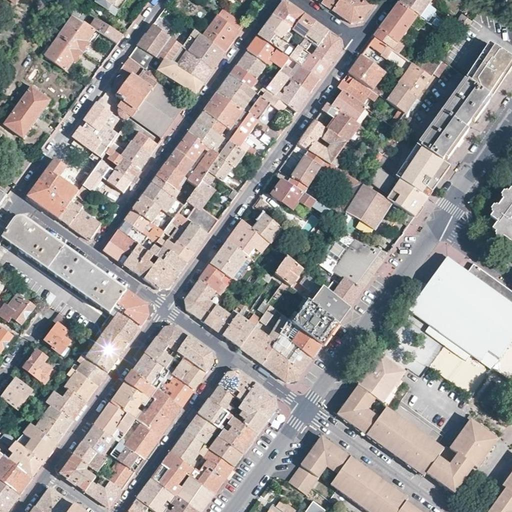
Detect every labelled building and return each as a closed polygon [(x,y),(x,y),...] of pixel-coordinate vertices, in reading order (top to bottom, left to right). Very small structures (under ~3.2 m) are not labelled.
[(75,6),(71,13),(74,15),(83,22),(89,14),(88,13),(88,12),(85,10),(87,7),(78,0),(75,0),(73,3),(75,6)] [(125,0),(95,0),(95,1),(114,15),(125,0)] [(324,0),(323,3),(328,6),(333,10),(340,0),(324,0)] [(340,0),(333,10),(342,16),(352,24),(361,22),(376,0),(340,0)] [(400,0),(399,2),(418,15),(421,17),(431,2),(427,0),(400,0)] [(282,3),(272,16),(292,30),(304,15),(295,8),(286,2),(282,3)] [(387,19),(374,36),(387,45),(398,53),(403,46),(397,42),(418,15),(399,2),(387,19)] [(203,36),(225,53),(231,45),(245,26),(222,8),(204,32),(204,33),(202,35),(203,36)] [(463,11),(457,19),(461,22),(467,26),(473,17),(463,11)] [(89,14),(83,22),(87,24),(93,16),(89,14)] [(74,15),(60,35),(84,53),(89,45),(87,42),(95,30),(91,27),(87,24),(83,22),(74,15)] [(309,18),(304,15),(292,30),(296,32),(305,39),(316,24),(309,18)] [(268,21),(264,28),(286,43),(287,44),(296,32),(292,30),(272,16),(268,21)] [(96,19),(91,27),(95,30),(117,44),(120,40),(123,36),(114,31),(96,19)] [(456,41),(467,26),(461,22),(451,38),(456,41)] [(184,47),(153,24),(137,45),(149,53),(165,63),(169,65),(184,47)] [(311,43),(317,48),(329,33),(320,26),(316,24),(305,39),(299,46),(305,51),(311,43)] [(261,32),(257,36),(290,59),(291,58),(296,50),(293,48),(289,55),(282,49),(286,43),(264,28),(261,32)] [(184,47),(213,69),(222,57),(225,53),(203,36),(202,35),(195,30),(184,47)] [(340,40),(329,33),(317,48),(312,56),(328,67),(335,57),(341,50),(340,40)] [(60,35),(45,56),(66,71),(75,58),(78,60),(84,53),(60,35)] [(253,43),(248,50),(267,65),(270,61),(282,69),(290,59),(257,36),(253,43)] [(374,36),(368,44),(381,53),(380,54),(407,73),(393,94),(387,90),(382,97),(406,114),(431,76),(420,69),(398,53),(387,45),(374,36)] [(511,57),(494,43),(469,80),(490,95),(503,75),(511,62),(511,57)] [(149,53),(137,45),(128,59),(139,68),(149,53)] [(324,73),(328,67),(312,56),(305,51),(299,46),(296,50),(291,58),(320,79),(324,73)] [(169,65),(202,85),(205,80),(213,69),(184,47),(169,65)] [(242,58),(237,66),(256,80),(267,65),(248,50),(242,58)] [(347,74),(354,79),(379,95),(382,97),(387,90),(386,88),(379,84),(385,74),(360,56),(347,74)] [(434,73),(440,64),(428,56),(420,69),(431,76),(434,73)] [(315,86),(320,79),(291,58),(290,59),(282,69),(280,72),(309,93),(315,86)] [(137,112),(165,132),(174,119),(181,110),(184,107),(187,107),(187,106),(154,84),(154,82),(155,81),(156,79),(155,78),(154,75),(153,74),(151,74),(148,74),(146,74),(144,75),(142,74),(143,71),(139,68),(128,59),(118,72),(124,76),(122,76),(121,76),(119,76),(118,77),(117,77),(116,78),(116,79),(115,81),(115,82),(115,84),(115,86),(116,87),(117,89),(118,90),(119,91),(116,95),(122,100),(117,106),(120,109),(120,110),(120,111),(120,112),(120,113),(120,114),(121,116),(122,117),(123,118),(125,118),(126,118),(127,118),(130,116),(133,118),(137,112)] [(434,73),(440,77),(446,68),(448,65),(442,61),(440,64),(434,73)] [(159,71),(195,94),(202,85),(169,65),(165,63),(159,71)] [(234,70),(230,75),(251,90),(258,81),(256,80),(237,66),(234,70)] [(268,88),(279,73),(275,70),(270,76),(271,77),(265,86),(268,88)] [(279,73),(268,88),(266,91),(285,105),(295,113),(303,102),(309,93),(280,72),(279,73)] [(223,84),(217,93),(249,114),(253,110),(246,105),(250,101),(255,105),(261,98),(256,94),(251,90),(230,75),(223,84)] [(354,79),(344,93),(362,105),(368,98),(374,102),(379,95),(354,79)] [(452,149),(454,145),(466,129),(490,95),(469,80),(433,131),(431,134),(428,138),(422,147),(443,161),(449,153),(452,149)] [(32,86),(4,124),(24,138),(51,100),(32,86)] [(279,112),(285,105),(266,91),(261,88),(256,94),(261,98),(270,105),(279,112)] [(203,113),(189,132),(219,155),(229,142),(249,114),(217,93),(203,113)] [(344,93),(333,108),(356,123),(366,108),(362,105),(344,93)] [(259,120),(270,105),(261,98),(255,105),(253,110),(249,114),(259,120)] [(335,121),(329,130),(348,144),(361,126),(356,123),(333,108),(327,102),(321,110),(335,121)] [(123,129),(127,124),(96,103),(81,124),(111,146),(119,135),(123,129)] [(276,140),(280,134),(276,131),(259,120),(249,114),(229,142),(245,153),(251,158),(254,154),(249,150),(250,147),(243,141),(257,122),(260,124),(259,126),(266,130),(264,132),(276,140)] [(305,132),(296,144),(308,151),(348,176),(361,153),(348,144),(329,130),(314,120),(305,132)] [(123,129),(119,135),(124,138),(130,142),(150,157),(154,151),(158,146),(139,133),(135,139),(123,129)] [(177,148),(166,164),(184,177),(197,186),(208,171),(219,157),(219,155),(189,132),(177,148)] [(111,146),(109,148),(140,171),(145,163),(150,157),(130,142),(123,153),(116,149),(124,138),(119,135),(111,146)] [(234,168),(245,153),(229,142),(219,155),(219,157),(232,167),(234,168)] [(77,193),(81,187),(100,162),(109,149),(102,144),(71,188),(77,193)] [(422,147),(418,144),(395,176),(401,180),(425,197),(429,192),(431,193),(446,173),(440,169),(444,163),(443,161),(422,147)] [(109,148),(109,149),(100,162),(130,184),(134,180),(140,171),(109,148)] [(16,185),(34,160),(23,151),(5,176),(16,185)] [(302,160),(288,183),(304,193),(321,168),(352,188),(341,205),(335,202),(329,210),(331,212),(343,219),(347,214),(374,232),(392,204),(387,201),(348,176),(308,151),(302,160)] [(221,181),(232,167),(219,157),(208,171),(215,176),(221,181)] [(77,193),(71,188),(58,179),(66,168),(55,160),(28,196),(42,207),(58,219),(71,201),(75,195),(77,193)] [(100,162),(81,187),(89,193),(93,196),(100,186),(119,200),(130,184),(100,162)] [(448,170),(450,167),(444,163),(440,169),(446,173),(448,170)] [(159,174),(152,184),(169,197),(184,177),(166,164),(159,174)] [(187,219),(208,234),(218,221),(201,208),(214,190),(208,185),(215,176),(208,171),(197,186),(187,200),(196,206),(187,219)] [(282,179),(272,194),(293,210),(299,202),(309,209),(312,207),(323,214),(327,216),(331,212),(329,210),(304,193),(288,183),(282,179)] [(421,208),(427,199),(425,197),(401,180),(387,201),(392,204),(414,218),(421,208)] [(147,190),(142,197),(173,220),(178,213),(182,206),(169,197),(152,184),(147,190)] [(81,187),(77,193),(75,195),(83,201),(89,193),(81,187)] [(511,200),(505,195),(489,217),(496,222),(490,229),(511,244),(511,200)] [(137,204),(132,211),(163,233),(171,223),(173,220),(142,197),(137,204)] [(71,201),(58,219),(64,223),(69,226),(82,209),(71,201)] [(82,209),(69,226),(78,233),(89,241),(101,225),(84,213),(86,209),(83,207),(82,209)] [(128,216),(124,221),(148,238),(156,244),(156,243),(160,238),(163,233),(132,211),(128,216)] [(205,239),(208,234),(187,219),(178,213),(173,220),(171,223),(177,227),(180,222),(188,228),(185,233),(201,245),(205,239)] [(258,223),(253,229),(270,243),(271,244),(283,229),(263,214),(257,222),(258,223)] [(14,221),(5,233),(111,311),(114,308),(126,291),(108,278),(87,264),(61,245),(40,230),(25,219),(14,221)] [(235,230),(227,240),(247,256),(254,261),(270,243),(253,229),(242,220),(235,230)] [(121,226),(117,231),(138,246),(148,253),(149,253),(152,249),(145,244),(148,238),(124,221),(121,226)] [(409,221),(405,235),(415,237),(418,224),(409,221)] [(198,249),(201,245),(185,233),(177,227),(171,223),(163,233),(170,238),(175,230),(182,235),(177,243),(193,255),(198,249)] [(111,240),(103,250),(113,258),(124,266),(138,246),(117,231),(111,240)] [(190,259),(193,255),(177,243),(170,238),(163,233),(160,238),(166,243),(163,247),(187,264),(190,259)] [(388,254),(338,233),(336,235),(318,262),(325,267),(316,281),(349,308),(360,291),(377,269),(388,254)] [(219,252),(211,264),(233,278),(247,256),(227,240),(219,252)] [(128,269),(134,273),(148,253),(138,246),(124,266),(128,269)] [(183,269),(187,264),(163,247),(160,251),(154,247),(152,249),(149,253),(154,256),(160,260),(180,274),(183,269)] [(139,277),(144,281),(155,266),(149,262),(154,256),(149,253),(148,253),(134,273),(139,277)] [(294,284),(304,271),(287,257),(275,272),(284,280),(291,286),(294,284)] [(446,258),(409,311),(430,325),(425,332),(444,346),(467,361),(471,355),(481,362),(488,351),(500,359),(511,340),(511,291),(499,283),(473,264),(467,273),(446,258)] [(155,266),(144,281),(151,286),(157,290),(169,289),(174,281),(180,274),(160,260),(155,266)] [(316,281),(325,267),(318,262),(314,267),(308,275),(316,281)] [(204,272),(199,280),(221,296),(233,278),(211,264),(204,272)] [(308,275),(314,267),(310,264),(304,272),(308,274),(308,275)] [(272,276),(263,269),(260,273),(268,280),(272,276)] [(275,272),(272,276),(281,283),(284,280),(275,272)] [(308,275),(308,274),(300,283),(310,291),(307,295),(314,301),(339,321),(344,314),(349,308),(316,281),(308,275)] [(221,296),(199,280),(189,294),(184,300),(187,311),(194,316),(205,324),(217,307),(223,297),(221,296)] [(5,304),(0,310),(0,315),(9,322),(13,317),(22,324),(36,307),(25,300),(31,292),(23,286),(16,294),(18,296),(10,307),(5,304)] [(126,291),(114,308),(120,312),(141,327),(148,316),(147,311),(146,305),(137,299),(126,291)] [(312,303),(309,301),(292,323),(321,346),(329,335),(337,324),(312,303)] [(339,321),(314,301),(312,303),(337,324),(338,322),(339,321)] [(241,310),(222,336),(231,342),(240,349),(255,328),(259,321),(271,305),(267,303),(257,318),(253,314),(248,322),(241,317),(246,310),(243,307),(241,310)] [(275,309),(271,305),(259,321),(264,325),(275,309)] [(230,316),(217,307),(205,324),(214,330),(222,336),(241,310),(237,307),(230,316)] [(74,323),(59,312),(53,321),(58,324),(46,341),(63,353),(73,341),(65,335),(74,323)] [(120,312),(107,330),(127,345),(134,335),(141,327),(120,312)] [(255,328),(240,349),(250,357),(262,365),(272,349),(280,336),(289,320),(282,315),(269,338),(255,328)] [(292,323),(289,320),(280,336),(311,360),(316,353),(321,346),(292,323)] [(0,326),(0,353),(13,337),(0,326)] [(150,347),(145,354),(166,370),(178,354),(177,353),(189,336),(179,330),(175,327),(169,327),(164,327),(150,347)] [(117,359),(127,345),(107,330),(85,358),(107,374),(117,359)] [(183,358),(206,374),(209,369),(213,364),(212,353),(189,336),(177,353),(178,354),(183,358)] [(311,360),(280,336),(272,349),(303,371),(308,365),(311,360)] [(272,349),(262,365),(274,373),(286,382),(297,380),(299,376),(303,371),(272,349)] [(38,350),(24,368),(44,383),(54,371),(44,363),(48,358),(38,350)] [(166,370),(145,354),(143,357),(148,361),(144,366),(139,362),(138,363),(133,371),(158,390),(162,384),(158,381),(162,376),(166,379),(170,373),(166,371),(166,370)] [(102,381),(107,374),(85,358),(80,355),(76,360),(80,364),(75,371),(97,387),(102,381)] [(405,373),(381,356),(370,371),(358,386),(376,399),(383,404),(405,373)] [(176,378),(193,390),(199,382),(206,374),(183,358),(171,375),(176,378)] [(67,389),(86,403),(92,395),(97,387),(75,371),(71,368),(59,384),(67,389)] [(129,376),(124,383),(150,401),(157,391),(158,390),(133,371),(129,376)] [(227,373),(218,386),(242,403),(255,384),(245,377),(238,371),(227,373)] [(164,396),(181,408),(188,398),(193,390),(176,378),(164,396)] [(16,380),(2,398),(19,410),(31,392),(16,380)] [(150,401),(124,383),(118,392),(110,403),(135,421),(141,413),(137,411),(141,405),(145,408),(146,406),(150,401)] [(264,391),(256,384),(242,403),(267,421),(272,414),(276,408),(275,398),(264,391)] [(232,418),(238,409),(230,404),(235,398),(218,386),(213,392),(208,400),(232,418)] [(376,399),(358,386),(337,415),(350,424),(386,450),(417,472),(437,445),(386,408),(379,418),(368,410),(376,399)] [(46,402),(73,421),(80,412),(86,403),(67,389),(61,397),(53,391),(49,397),(46,402)] [(151,409),(170,424),(176,415),(181,408),(164,396),(157,391),(150,401),(146,406),(151,409)] [(46,402),(49,397),(44,392),(33,408),(38,412),(46,402)] [(203,406),(197,414),(222,431),(232,418),(208,400),(203,406)] [(31,422),(58,442),(66,431),(73,421),(46,402),(38,412),(31,422)] [(135,421),(110,403),(103,413),(94,425),(115,440),(120,444),(135,421)] [(238,409),(232,418),(257,436),(262,429),(267,421),(242,403),(238,409)] [(135,421),(159,438),(165,431),(170,424),(151,409),(145,416),(141,413),(135,421)] [(222,431),(197,414),(191,423),(184,433),(204,447),(212,436),(216,439),(222,431)] [(257,436),(232,418),(217,438),(242,456),(249,446),(257,436)] [(443,450),(426,474),(424,477),(426,474),(440,484),(454,494),(459,488),(474,467),(477,469),(479,467),(488,454),(498,440),(470,420),(450,449),(444,450),(443,450)] [(120,444),(143,460),(146,456),(159,438),(135,421),(120,444)] [(15,442),(43,463),(51,452),(58,442),(31,422),(24,432),(17,440),(15,442)] [(99,453),(104,456),(115,440),(94,425),(89,432),(82,441),(99,453)] [(204,447),(184,433),(178,442),(171,452),(195,470),(199,464),(195,460),(200,453),(205,456),(209,450),(204,447)] [(14,444),(7,437),(0,444),(0,445),(7,452),(10,449),(14,444)] [(331,444),(322,437),(289,483),(307,496),(326,467),(338,475),(331,485),(367,511),(418,511),(406,503),(408,499),(369,472),(331,444)] [(242,456),(217,438),(209,450),(233,468),(238,462),(242,456)] [(78,447),(72,455),(98,474),(108,460),(104,456),(99,453),(82,441),(78,447)] [(14,444),(10,449),(7,452),(4,456),(3,457),(32,479),(37,471),(43,463),(15,442),(14,444)] [(118,461),(135,472),(139,467),(143,460),(120,444),(111,455),(118,461)] [(440,447),(437,445),(417,472),(420,475),(424,477),(426,474),(443,450),(440,447)] [(224,481),(233,468),(209,450),(205,456),(208,459),(203,467),(199,464),(195,470),(190,477),(214,495),(224,481)] [(195,470),(170,452),(163,462),(155,474),(152,478),(176,496),(190,477),(195,470)] [(67,463),(60,472),(69,479),(81,488),(86,492),(98,474),(72,455),(67,463)] [(0,479),(20,495),(27,486),(32,479),(3,457),(0,460),(0,479)] [(101,476),(122,491),(128,482),(135,472),(118,461),(108,476),(103,473),(101,476)] [(492,509),(489,511),(511,511),(511,473),(505,484),(502,487),(506,489),(492,509)] [(98,474),(86,492),(94,498),(109,509),(116,499),(122,491),(101,476),(98,474)] [(214,495),(190,477),(176,497),(196,511),(201,511),(202,511),(207,505),(210,501),(214,495)] [(154,511),(164,511),(167,510),(162,507),(166,501),(170,504),(176,496),(152,478),(144,489),(137,499),(148,507),(154,511)] [(0,511),(1,511),(8,511),(11,507),(13,505),(20,495),(0,479),(0,511)] [(43,498),(36,507),(42,511),(49,511),(62,495),(51,487),(43,497),(43,498)] [(68,500),(62,495),(49,511),(68,511),(74,505),(68,500)] [(196,511),(176,497),(170,504),(175,507),(171,511),(169,511),(167,510),(164,511),(196,511)] [(154,511),(148,507),(137,499),(130,508),(127,511),(154,511)] [(294,511),(295,511),(279,500),(273,508),(271,511),(268,509),(265,511),(323,511),(324,511),(312,503),(304,511),(294,511)]
